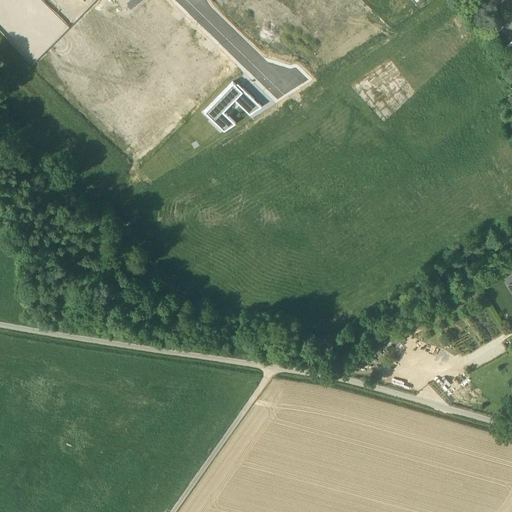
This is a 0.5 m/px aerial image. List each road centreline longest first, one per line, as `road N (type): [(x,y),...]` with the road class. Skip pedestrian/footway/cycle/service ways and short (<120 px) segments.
road 1 (track): [(0,324),(272,368)]
road 2 (track): [(272,368),(500,423)]
road 3 (track): [(272,368),(171,511)]
